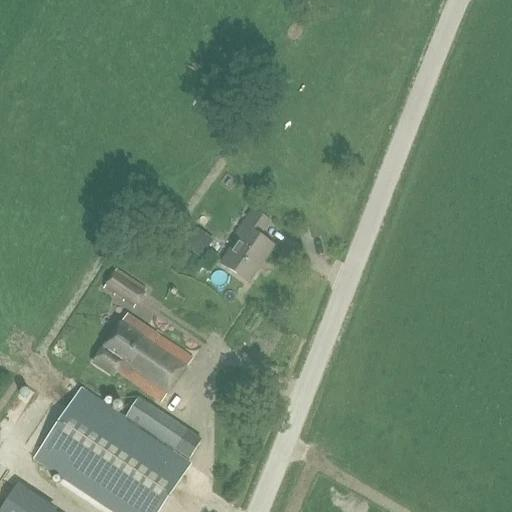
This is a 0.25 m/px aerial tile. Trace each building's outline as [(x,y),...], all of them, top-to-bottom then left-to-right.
[(248,283),(273,247),(259,237),(269,222),(252,210),(236,234),(240,237),(221,264),(248,283)] [(197,228),(190,239),(185,235),(179,244),(192,253),(205,234),(197,228)] [(146,290),(116,270),(104,289),(114,296),(116,293),(125,299),(123,302),(134,309),(146,290)] [(161,404),(192,359),(127,313),(94,361),(113,377),(117,373),(161,404)] [(138,399),(123,420),(80,392),(36,457),(117,511),(158,511),(190,465),(172,453),(174,450),(189,459),(201,441),(138,399)] [(0,511),(46,511),(14,491),(0,511)]
